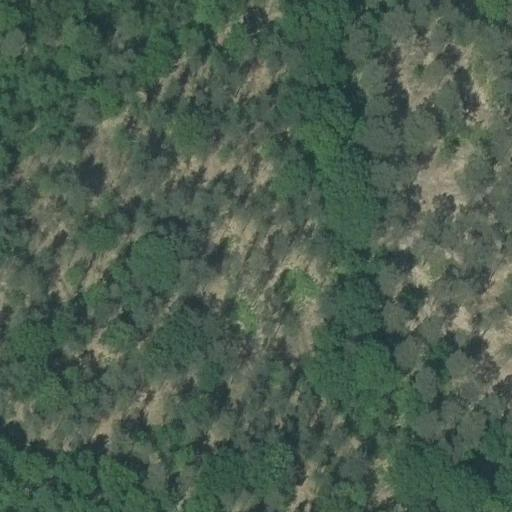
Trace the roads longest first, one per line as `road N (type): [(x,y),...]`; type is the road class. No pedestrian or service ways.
road 1 (track): [(347,48),(387,377),(404,449),(440,511)]
road 2 (track): [(347,48),(490,0)]
